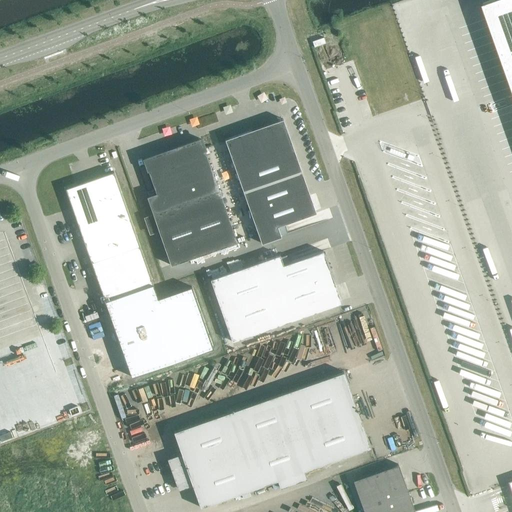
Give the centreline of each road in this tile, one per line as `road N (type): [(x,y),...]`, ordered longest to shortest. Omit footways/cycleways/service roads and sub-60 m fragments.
road 1 (unclassified): [(294,63),(452,511)]
road 2 (unclassified): [(18,167),(140,511)]
road 3 (unclassified): [(294,63),(18,167)]
road 4 (secondary): [(0,58),(162,0)]
